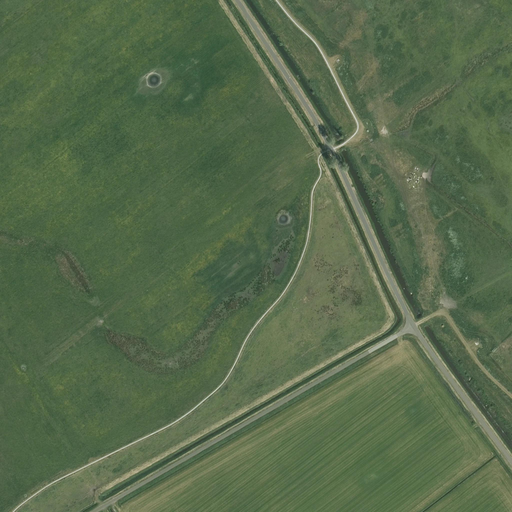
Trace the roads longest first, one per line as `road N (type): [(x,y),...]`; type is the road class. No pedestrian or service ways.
road 1 (unclassified): [(412,326),(331,150),(236,0)]
road 2 (unclassified): [(93,511),(412,326)]
road 3 (unclassified): [(511,462),(412,326)]
